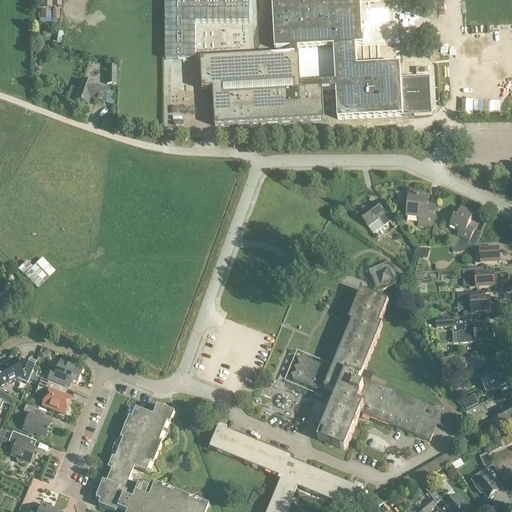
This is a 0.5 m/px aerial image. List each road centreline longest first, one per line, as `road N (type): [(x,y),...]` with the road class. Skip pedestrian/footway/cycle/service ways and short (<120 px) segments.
road 1 (residential): [(104,366),(152,387),(176,381),(259,165)]
road 2 (residential): [(259,165),(404,160),(433,174)]
road 3 (track): [(162,149),(0,97)]
road 4 (residential): [(75,489),(65,467),(104,366)]
